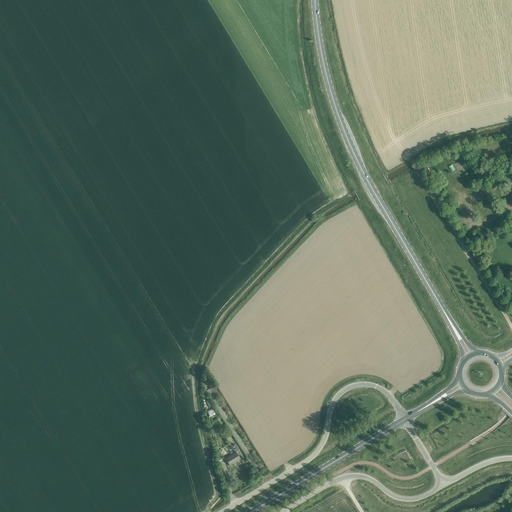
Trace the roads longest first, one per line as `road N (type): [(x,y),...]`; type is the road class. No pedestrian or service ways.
road 1 (secondary): [(450,323),(346,138),(314,0)]
road 2 (unclassified): [(222,511),(312,456),(329,408),(346,388),(382,389),(404,419)]
road 3 (primary): [(250,511),(404,419)]
road 4 (unclassified): [(283,511),(346,474),(404,499),(443,484)]
road 5 (track): [(511,209),(473,227),(462,244),(511,326)]
